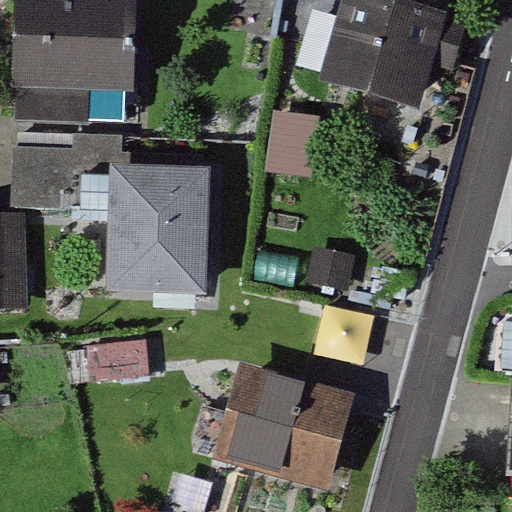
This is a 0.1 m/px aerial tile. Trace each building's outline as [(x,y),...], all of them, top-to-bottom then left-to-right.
[(468,26),(396,0),(367,0),(339,82),(437,116),(468,26)] [(146,5),(32,2),(30,100),(144,102),(146,5)] [(272,112),(271,173),(316,173),(316,113),(272,112)] [(193,178),(105,179),(106,301),(195,300),(193,178)] [(37,218),(0,220),(0,297),(42,296),(37,218)] [(321,355),(370,364),(379,313),(330,304),(321,355)] [(361,403),(257,371),(229,462),(333,494),(361,403)]
